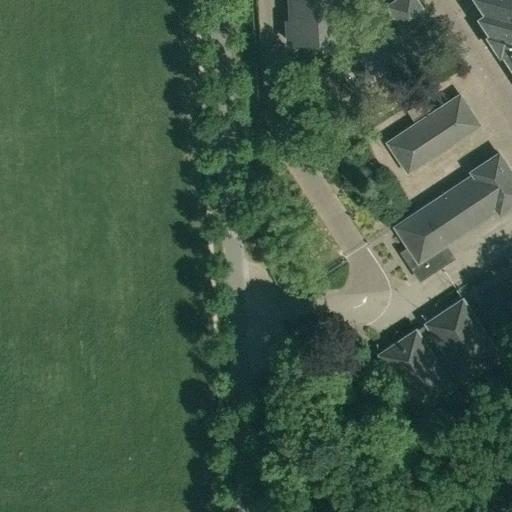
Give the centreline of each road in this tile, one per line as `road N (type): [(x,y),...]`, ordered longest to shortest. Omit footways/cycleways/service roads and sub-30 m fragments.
road 1 (unclassified): [(244,511),(218,0)]
road 2 (unknown): [(267,0),(272,86),(293,138),(400,303)]
road 3 (unknown): [(235,319),(400,303)]
road 4 (unknown): [(400,303),(451,284),(511,246)]
